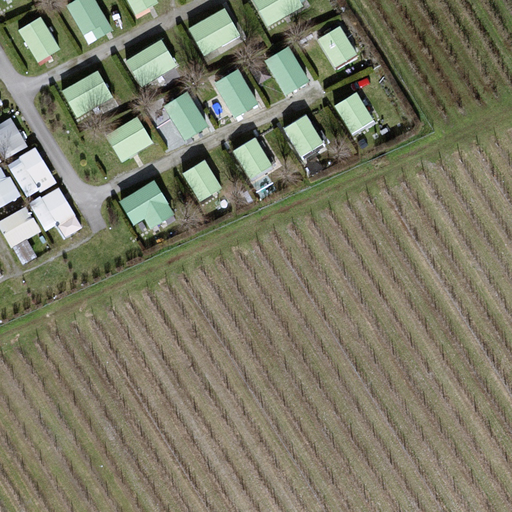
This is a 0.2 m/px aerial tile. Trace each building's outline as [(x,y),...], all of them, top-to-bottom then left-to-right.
[(95,0),(77,0),(68,5),(91,44),(113,31),(95,0)] [(159,2),(157,0),(128,0),(137,15),(159,2)] [(298,0),(252,0),(268,27),(302,7),(298,0)] [(225,9),(190,28),(205,55),(240,35),(225,9)] [(41,18),(19,31),(38,62),(60,49),(41,18)] [(341,27),(318,41),(335,68),(357,55),(341,27)] [(163,41),(128,61),(143,87),(178,67),(163,41)] [(289,48),(266,62),(286,95),(309,81),(289,48)] [(239,70),(215,84),(236,118),(259,104),(239,70)] [(98,72),(64,92),(79,118),(114,98),(98,72)] [(188,93),(165,107),(185,140),(208,126),(188,93)] [(357,93),(335,106),(351,133),(374,120),(357,93)] [(0,117),(0,135),(4,148),(24,141),(15,113),(0,117)] [(306,116),(284,129),(300,156),(323,143),(306,116)] [(138,117),(106,136),(122,162),(153,143),(138,117)] [(256,138),(233,152),(250,179),(272,165),(256,138)] [(9,157),(29,192),(57,176),(37,141),(9,157)] [(2,159),(0,160),(0,201),(20,190),(2,159)] [(205,161),(183,174),(199,201),(221,188),(205,161)] [(32,195),(48,224),(57,219),(65,233),(83,223),(60,180),(32,195)] [(155,182),(121,202),(135,225),(145,219),(151,229),(175,215),(155,182)] [(27,199),(0,213),(0,221),(12,242),(42,226),(27,199)]
